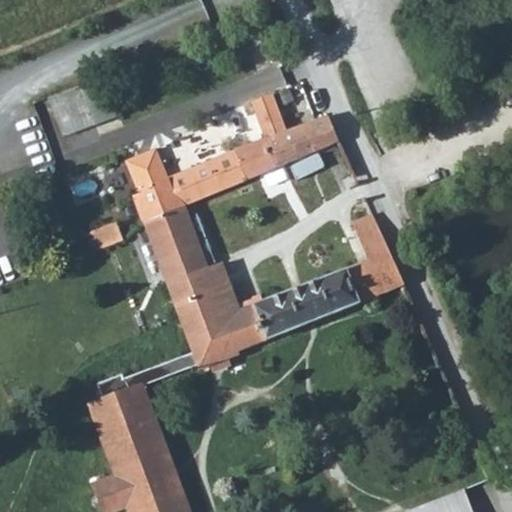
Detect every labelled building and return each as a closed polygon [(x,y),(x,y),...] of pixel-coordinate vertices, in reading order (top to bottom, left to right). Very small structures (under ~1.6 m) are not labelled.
[(108,84),(93,90),(100,111),(117,105),(108,84)] [(134,194),(143,218),(186,203),(335,137),(325,114),(315,119),(168,179),(160,158),(147,153),(135,158),(129,171),(138,192),(134,194)] [(299,176),(327,166),(322,152),(294,162),(299,176)] [(251,341),(404,286),(372,216),(351,223),(368,262),(242,309),(226,264),(210,270),(186,203),(143,218),(154,256),(164,288),(172,285),(194,351),(125,376),(123,372),(100,381),(106,398),(90,404),(114,469),(93,477),(104,510),(125,502),(128,511),(189,511),(145,383),(251,341)] [(98,231),(104,245),(122,239),(116,223),(98,231)] [(204,239),(212,262),(222,259),(215,236),(204,239)] [(479,511),(471,492),(417,511),(479,511)]
